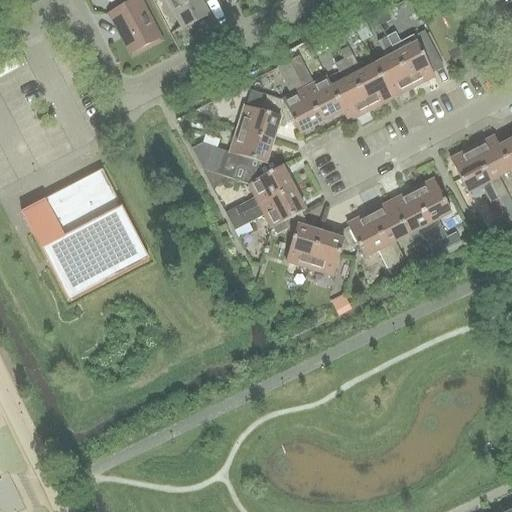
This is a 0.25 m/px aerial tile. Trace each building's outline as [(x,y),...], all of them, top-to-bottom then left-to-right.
[(160,41),(139,0),(119,0),(120,1),(123,0),(127,6),(111,15),(133,55),(160,41)] [(168,0),(183,29),(208,16),(200,0),(168,0)] [(386,11),(376,17),(380,25),(391,19),(386,11)] [(364,23),(355,28),(362,42),(371,37),(364,23)] [(414,38),(418,45),(405,51),(396,34),(387,38),(413,89),(435,78),(429,66),(440,60),(425,32),(414,38)] [(413,89),(387,38),(378,43),(387,60),(375,67),(392,100),(413,89)] [(348,47),(340,52),(344,60),(353,56),(348,47)] [(392,100),(375,67),(362,73),(353,56),(344,60),(371,111),(392,100)] [(332,89),(333,89),(327,78),(314,85),(304,68),(301,60),(292,65),(322,123),(343,112),(344,112),(332,89)] [(371,111),(344,60),(335,65),(345,83),(333,89),(332,89),(344,112),(343,112),(348,123),(371,111)] [(322,123),(292,65),(279,71),(292,97),(283,101),(294,123),(300,134),(322,123)] [(294,123),(283,101),(267,96),(262,113),(245,107),(238,131),(273,142),(278,127),(283,128),(294,123)] [(274,159),(269,157),(273,142),(238,131),(230,154),(200,144),(193,148),(204,170),(223,177),(249,185),(279,170),(274,159)] [(511,171),(511,173),(511,172),(495,137),(473,149),(499,200),(500,200),(508,195),(499,177),(511,171)] [(511,142),(500,148),(495,137),(511,172),(511,142)] [(499,200),(473,149),(451,160),(468,193),(481,187),(491,204),(499,200)] [(243,217),(293,190),(282,168),(279,170),(249,185),(256,198),(238,208),(243,217)] [(223,177),(204,170),(206,173),(214,190),(223,177)] [(150,261),(103,171),(22,213),(34,235),(47,260),(51,268),(69,303),(150,261)] [(434,180),(412,192),(439,243),(448,238),(438,220),(451,213),(434,180)] [(305,212),(293,190),(243,217),(247,225),(265,216),(272,229),(284,223),(302,213),(305,212)] [(439,243),(412,192),(391,203),(408,236),(421,229),(435,256),(443,252),(439,243)] [(500,200),(499,200),(510,220),(511,218),(511,202),(508,195),(500,200)] [(499,200),(491,204),(501,224),(510,220),(499,200)] [(408,236),(391,203),(370,214),(396,265),(405,260),(395,243),(408,236)] [(310,270),(321,235),(306,230),(308,224),(302,213),(284,223),(290,234),(295,235),(286,263),(310,270)] [(396,265),(370,214),(348,225),(349,228),(358,246),(365,258),(378,252),(387,269),(396,265)] [(347,252),(358,246),(349,228),(338,234),(336,239),(321,235),(310,270),(333,277),(342,250),(347,252)] [(396,265),(400,272),(408,267),(405,260),(396,265)] [(396,265),(387,269),(391,276),(400,272),(396,265)] [(343,295),(331,301),(336,310),(338,315),(350,308),(348,304),(343,295)]
